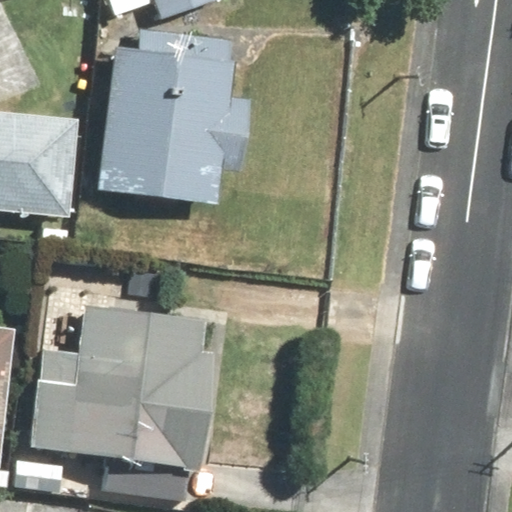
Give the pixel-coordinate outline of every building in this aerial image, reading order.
[(113,0),(119,16),(160,3),(167,24),(229,4),(227,0),(113,0)] [(261,95),(236,92),(242,48),(119,32),(99,188),(221,205),(226,172),(250,175),(261,95)] [(89,119),(0,109),(0,216),(77,225),(89,119)] [(88,359),(43,353),(30,451),(208,474),(228,322),(95,305),(88,359)] [(27,328),(0,325),(0,471),(12,472),(27,328)]
